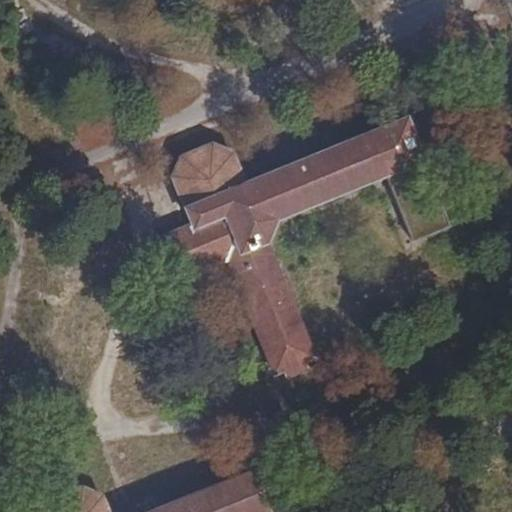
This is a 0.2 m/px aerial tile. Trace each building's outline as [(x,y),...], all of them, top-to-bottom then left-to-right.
[(275,220),(384,174),(419,159),(404,122),(242,186),(230,157),(209,146),(180,159),(173,177),(193,225),(164,237),(181,276),(227,259),(273,371),(283,370),(286,376),(301,370),(299,362),(311,357),(264,242),(275,220)] [(419,159),(384,174),(410,240),(445,227),(419,159)] [(330,361),(327,352),(312,359),(316,367),(330,361)] [(495,511),(511,511),(511,449),(495,441),(465,497),(495,511)] [(263,511),(260,503),(268,498),(262,481),(253,484),(247,474),(153,511),(103,511),(97,496),(80,489),(51,500),(46,511),(263,511)]
